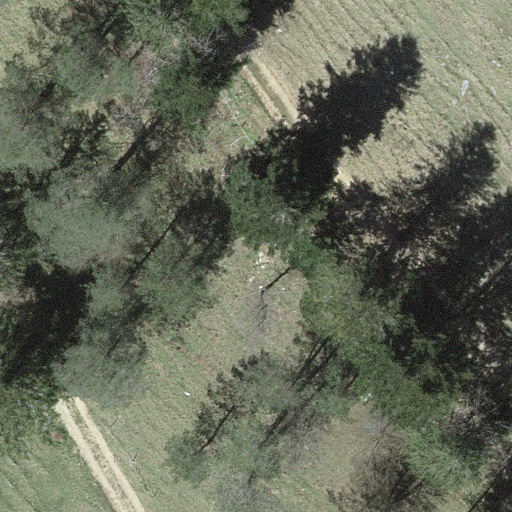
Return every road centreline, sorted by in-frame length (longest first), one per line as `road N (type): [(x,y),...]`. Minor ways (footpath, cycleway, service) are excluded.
road 1 (track): [(511,360),(205,0)]
road 2 (track): [(0,281),(126,511)]
